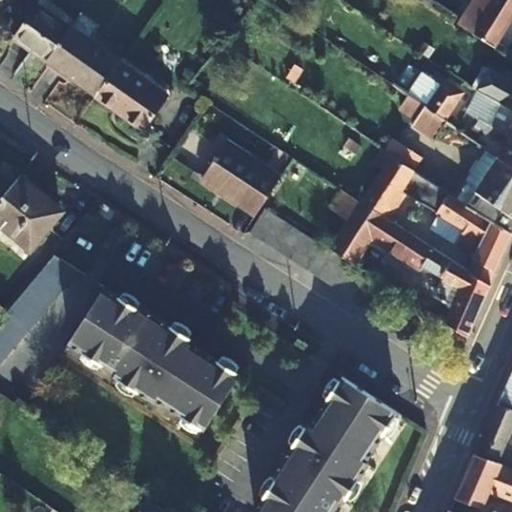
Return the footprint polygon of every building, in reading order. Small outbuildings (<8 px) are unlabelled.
[(51,60),(79,20),(50,0),(43,0),(18,36),(51,60)] [(511,0),(473,0),(460,21),(496,44),(511,18),(511,0)] [(100,96),(125,62),(95,41),(105,27),(84,13),(79,20),(51,60),(100,96)] [(125,62),(100,96),(148,131),(176,93),(128,58),(125,62)] [(494,101),(508,108),(511,109),(511,83),(494,75),(486,95),(494,101)] [(430,108),(447,119),(465,93),(448,83),(439,96),(430,108)] [(421,84),(412,96),(427,105),(430,108),(439,96),(421,84)] [(509,134),(511,136),(511,109),(508,108),(494,101),(486,95),(483,94),(470,115),(480,121),(486,125),(488,123),(509,134)] [(447,119),(430,108),(427,105),(414,124),(437,139),(449,121),(447,119)] [(480,121),(470,115),(461,129),(471,136),(475,128),(480,121)] [(511,163),(511,136),(509,134),(488,123),(486,125),(480,121),(475,128),(504,144),(500,156),(511,163)] [(259,217),(284,177),(229,142),(205,178),(227,192),(226,195),(259,217)] [(364,201),(387,215),(405,188),(466,228),(465,234),(481,245),(476,255),(499,270),(511,239),(511,232),(470,206),(459,200),(451,194),(453,191),(396,153),(385,146),(376,161),(386,168),(364,201)] [(511,163),(500,156),(489,148),(469,179),(468,185),(479,190),(470,206),(511,232),(511,163)] [(311,166),(301,160),(290,176),(300,182),(311,166)] [(24,175),(0,205),(0,232),(1,233),(5,228),(36,252),(64,215),(38,194),(42,189),(24,175)] [(459,200),(470,206),(479,190),(468,185),(459,200)] [(352,220),(364,201),(343,187),(331,206),(352,220)] [(352,220),(334,247),(377,276),(386,263),(366,249),(375,235),(426,269),(428,266),(447,278),(435,295),(453,306),(447,322),(470,337),(493,284),(470,269),(387,215),(364,201),(352,220)] [(106,203),(100,212),(112,220),(118,212),(106,203)] [(267,210),(252,234),(274,248),(286,255),(297,263),(309,271),(321,278),(331,285),(355,300),(369,277),(358,269),(346,261),(335,254),(331,251),(325,247),(312,239),(301,232),(290,225),(279,217),(267,210)] [(470,269),(493,284),(499,270),(476,255),(470,269)] [(0,331),(0,369),(82,271),(59,256),(25,300),(13,314),(0,331)] [(380,284),(369,277),(355,300),(365,307),(380,284)] [(109,288),(73,343),(121,373),(119,377),(156,401),(158,398),(208,430),(243,376),(193,343),(195,341),(146,308),(144,312),(109,288)] [(511,369),(498,402),(511,407),(511,369)] [(256,511),(333,511),(342,499),(345,501),(370,464),(366,462),(398,413),(344,377),(312,426),(309,425),(277,474),(280,476),(256,511)] [(502,463),(509,446),(511,439),(511,407),(498,402),(476,451),(502,463)] [(501,465),(511,469),(511,447),(509,446),(502,463),(501,465)] [(489,490),(501,465),(502,463),(476,451),(457,496),(482,507),(489,490)] [(511,469),(501,465),(489,490),(511,498),(511,469)]
